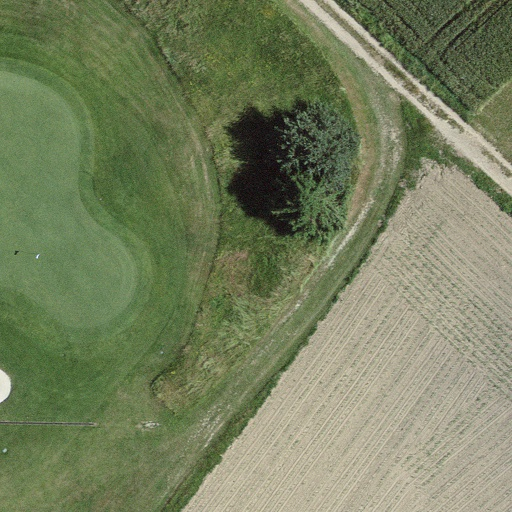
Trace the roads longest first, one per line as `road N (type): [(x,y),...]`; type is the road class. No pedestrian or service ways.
road 1 (track): [(171,511),(458,140)]
road 2 (track): [(309,0),(511,189)]
